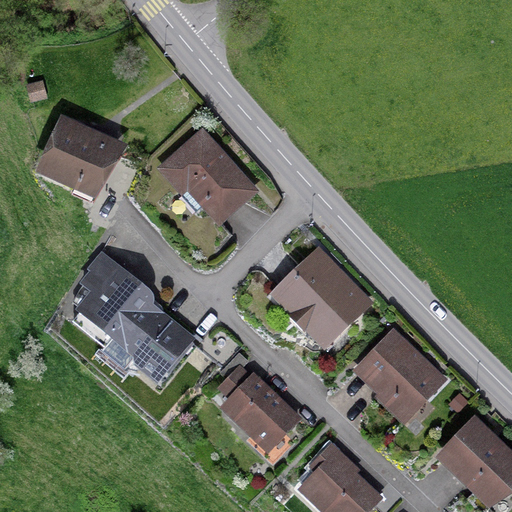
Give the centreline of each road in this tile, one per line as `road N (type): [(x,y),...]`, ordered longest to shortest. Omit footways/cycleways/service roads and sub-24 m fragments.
road 1 (residential): [(208,296),(429,511)]
road 2 (tertiary): [(314,190),(511,393)]
road 3 (tertiary): [(183,41),(314,190)]
road 4 (residential): [(314,190),(208,296)]
road 5 (residential): [(123,206),(208,296)]
